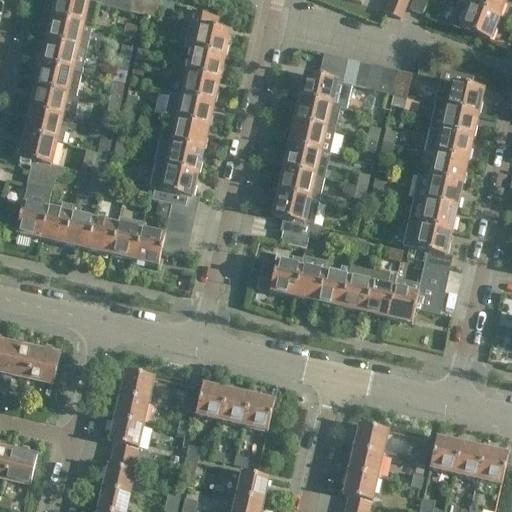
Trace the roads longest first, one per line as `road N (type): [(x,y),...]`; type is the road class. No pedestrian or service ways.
road 1 (residential): [(198,342),(280,0)]
road 2 (residential): [(451,401),(511,138)]
road 3 (residential): [(335,374),(198,342)]
road 4 (residential): [(304,511),(335,374)]
road 5 (residential): [(73,437),(98,319)]
